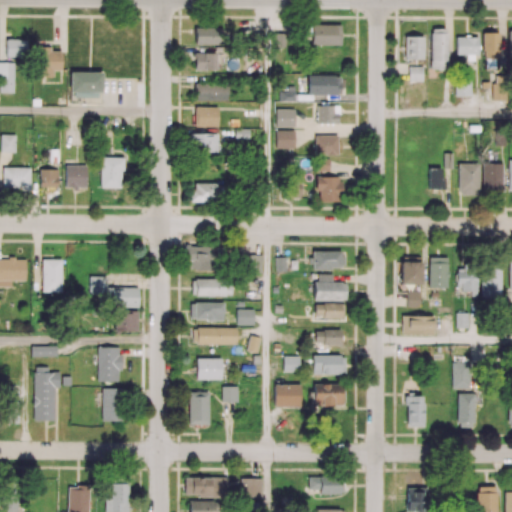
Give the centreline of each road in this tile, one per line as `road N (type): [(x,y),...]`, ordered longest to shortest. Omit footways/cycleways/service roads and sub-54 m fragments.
road 1 (residential): [(511,453),(0,449)]
road 2 (residential): [(511,226),(0,223)]
road 3 (residential): [(377,0),(375,511)]
road 4 (residential): [(161,0),(160,511)]
